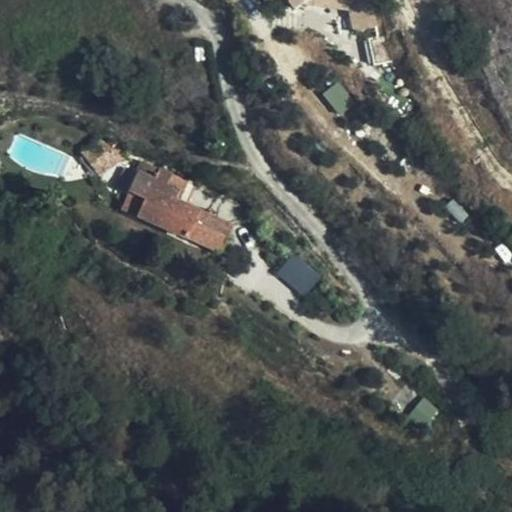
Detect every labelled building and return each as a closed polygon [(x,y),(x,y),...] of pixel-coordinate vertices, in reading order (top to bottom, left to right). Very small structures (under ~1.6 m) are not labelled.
[(286,0),(292,11),(308,3),(306,0),(286,0)] [(120,166),(104,155),(98,146),(82,158),(99,181),(120,166)] [(127,190),(129,191),(146,199),(138,217),(224,256),(233,238),(223,234),(197,222),(205,204),(171,189),(179,173),(159,163),(155,173),(137,165),(127,190)] [(146,199),(129,191),(120,209),(138,217),(146,199)] [(231,216),(205,204),(197,222),(223,234),(231,216)] [(297,251),(280,270),(306,293),(323,274),(297,251)]
